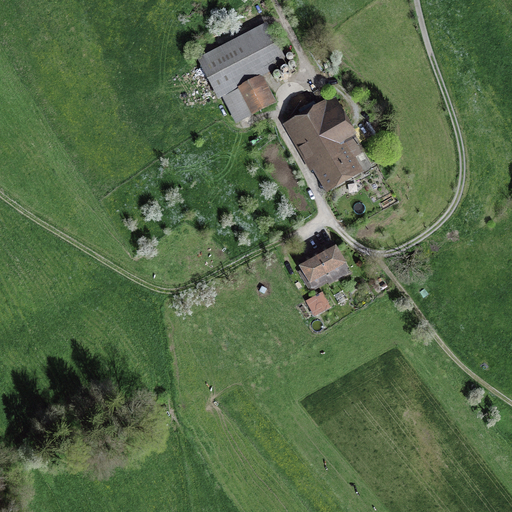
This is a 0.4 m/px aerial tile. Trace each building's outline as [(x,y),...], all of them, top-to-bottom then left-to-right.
[(202,63),(220,96),(283,64),(266,31),(202,63)] [(269,102),(258,79),(230,94),(241,116),(269,102)] [(367,156),(335,100),(294,123),(330,186),(356,171),(338,141),(346,137),(359,160),(367,156)] [(332,247),(302,264),(316,288),(328,281),(330,284),(348,273),(332,247)] [(332,311),(325,298),(309,308),(316,320),(332,311)]
